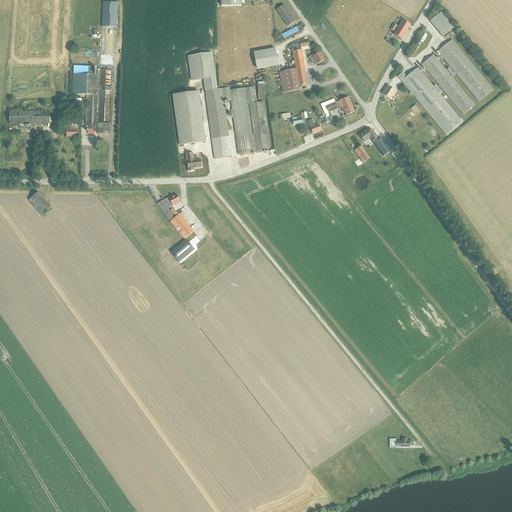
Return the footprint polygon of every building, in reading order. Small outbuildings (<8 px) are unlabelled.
[(297,19),(286,4),(279,10),(289,24),(297,19)] [(442,12),(430,21),(443,38),(454,29),(442,12)] [(394,37),(400,41),(409,26),(403,22),(394,37)] [(298,26),(282,34),(285,39),(300,31),(298,26)] [(491,92),(452,43),(438,54),(478,103),(491,92)] [(307,86),(302,50),(309,49),(308,44),(291,46),(295,69),(281,71),(281,72),(284,96),(302,93),(301,87),(307,86)] [(277,48),(255,51),(257,69),(279,66),(277,48)] [(211,52),(186,56),(190,81),(202,79),(204,93),(217,91),(211,52)] [(326,62),(322,55),(316,58),(319,66),(326,62)] [(472,108),(432,59),(423,66),(463,115),(472,108)] [(109,135),(111,71),(98,71),(98,76),(72,75),(71,95),(85,96),(85,101),(72,101),(71,107),(83,107),(82,131),(96,132),(96,135),(109,135)] [(461,124),(418,71),(408,79),(451,132),(461,124)] [(397,90),(391,86),(385,95),(390,99),(397,90)] [(238,155),(269,151),(263,104),(256,104),(254,88),(229,92),(228,88),(217,91),(204,93),(202,93),(208,140),(228,137),(223,103),(231,102),(238,155)] [(200,92),(172,97),(180,148),(208,144),(200,92)] [(350,100),(323,110),(325,116),(344,108),(347,118),(356,115),(350,100)] [(414,113),(419,109),(415,105),(410,109),(414,113)] [(8,109),(8,124),(52,123),(52,109),(8,109)] [(306,127),(305,116),(300,117),(301,120),(293,120),(294,125),(302,125),(302,127),(306,127)] [(387,148),(369,126),(361,132),(379,154),(387,148)] [(65,133),(65,140),(76,140),(76,127),(70,127),(70,133),(65,133)] [(312,130),(314,136),(323,133),(321,127),(312,130)] [(362,164),(370,158),(360,145),(356,148),(353,145),(347,149),(351,154),(353,153),(362,164)] [(191,171),(204,170),(203,160),(196,160),(195,154),(188,155),(191,171)] [(335,166),(330,170),(335,177),(341,173),(335,166)] [(39,189),(28,198),(42,215),(53,207),(39,189)] [(168,196),(156,205),(184,239),(169,251),(178,262),(190,252),(188,249),(199,240),(172,207),(179,201),(175,196),(170,200),(168,196)] [(144,216),(149,221),(155,216),(150,210),(144,216)] [(389,447),(410,447),(410,445),(413,445),(413,440),(407,441),(407,438),(401,438),(401,441),(396,441),(396,438),(389,438),(389,447)]
